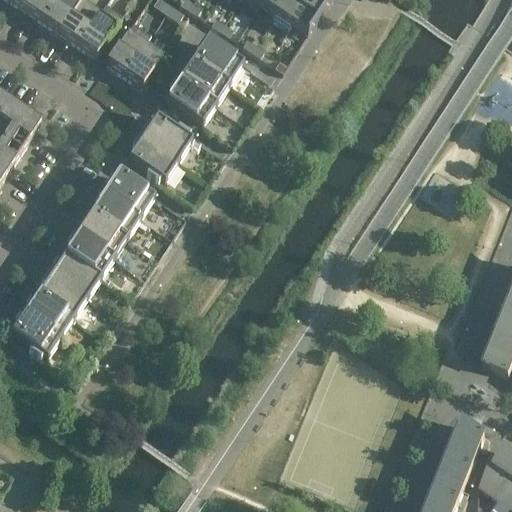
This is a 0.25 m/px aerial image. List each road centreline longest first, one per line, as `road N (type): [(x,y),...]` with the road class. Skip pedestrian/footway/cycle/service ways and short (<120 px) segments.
road 1 (residential): [(0,272),(94,120),(0,47)]
road 2 (residential): [(405,511),(443,421),(457,408),(472,405),(511,428)]
